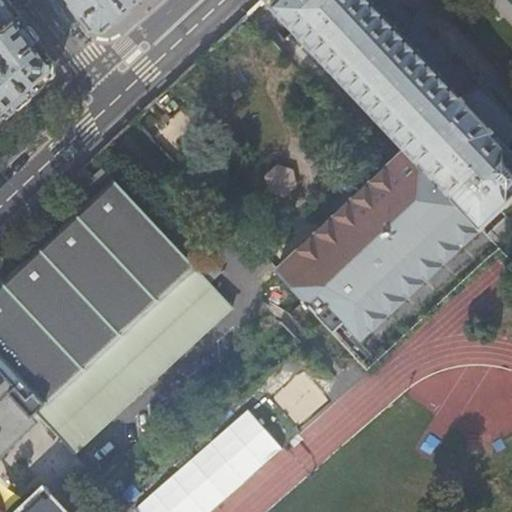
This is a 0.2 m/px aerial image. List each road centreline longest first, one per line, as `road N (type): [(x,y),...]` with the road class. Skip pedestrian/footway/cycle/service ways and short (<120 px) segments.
road 1 (secondary): [(0,205),(116,99)]
road 2 (secondary): [(116,99),(223,0)]
road 3 (residential): [(116,99),(38,0)]
